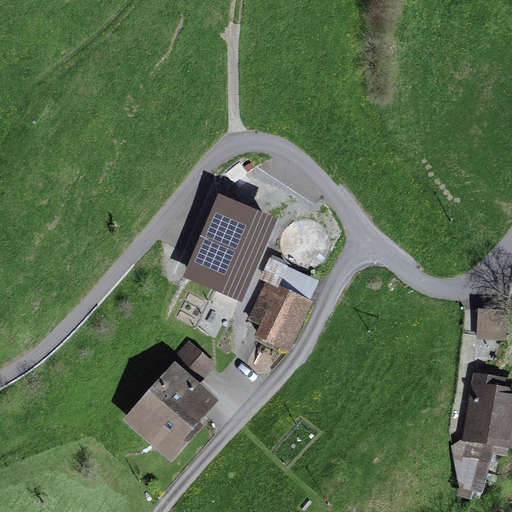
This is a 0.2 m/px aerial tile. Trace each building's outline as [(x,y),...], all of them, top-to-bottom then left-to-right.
[(279,222),(219,196),(184,280),(243,307),(279,222)] [(312,260),(289,245),(282,255),(305,270),(312,260)] [(266,282),(248,321),(260,326),(255,338),(289,354),(313,303),(309,301),(319,282),(287,267),(278,287),(266,282)] [(480,335),(510,335),(510,313),(480,313),(480,335)] [(217,366),(189,342),(165,367),(168,370),(123,422),(170,464),(204,426),(200,423),(219,403),(199,386),(217,366)] [(507,380),(473,374),(462,442),(511,451),(511,446),(511,390),(505,389),(507,380)]
